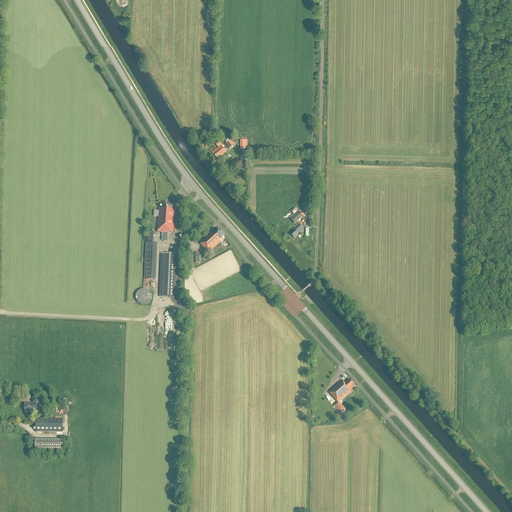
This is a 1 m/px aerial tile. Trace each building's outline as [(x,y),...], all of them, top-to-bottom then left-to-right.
[(232,139),(226,144),(231,149),(236,145),(232,139)] [(216,150),(212,153),(216,158),(220,155),(221,156),(226,153),(221,146),(216,150)] [(168,234),(168,233),(173,233),(175,212),(175,205),(160,204),(160,212),(159,212),(157,233),(162,233),(162,237),(168,238),(168,234)] [(298,212),(290,219),(295,224),(302,217),(298,212)] [(290,235),(294,239),(298,236),(298,235),(303,230),(299,225),(293,230),(294,231),(290,235)] [(218,230),(212,235),(211,233),(200,243),(202,246),(208,253),(221,242),(224,240),(223,238),(224,237),(218,230)] [(146,243),(146,254),(144,280),(154,281),(156,244),(146,243)] [(177,255),(161,255),(159,297),(175,298),(177,255)] [(141,290),(139,291),(137,293),(136,295),(136,298),(136,300),(137,302),(139,304),(141,305),(144,306),(146,305),(148,304),(150,302),(151,300),(151,298),(151,295),(150,293),(148,291),(146,290),(144,290),(141,290)] [(355,387),(349,380),(345,385),(342,381),(329,394),(337,404),(334,407),(340,414),(345,410),(338,403),(351,392),(350,391),(355,387)] [(25,404),(25,412),(39,412),(40,404),(39,404),(39,399),(33,399),(33,404),(25,404)] [(36,420),(35,433),(62,433),(62,420),(36,420)] [(35,454),(62,454),(62,441),(35,441),(35,454)]
